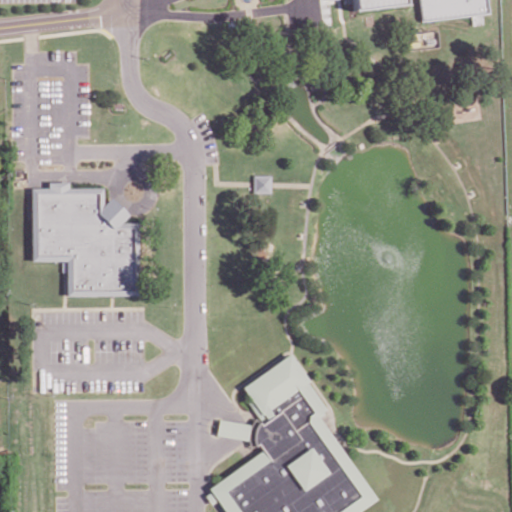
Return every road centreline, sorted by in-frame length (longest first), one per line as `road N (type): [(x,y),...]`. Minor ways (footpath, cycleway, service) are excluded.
road 1 (residential): [(129,0),(132,96),(182,127),(195,162),(194,511)]
road 2 (residential): [(129,12),(0,27)]
